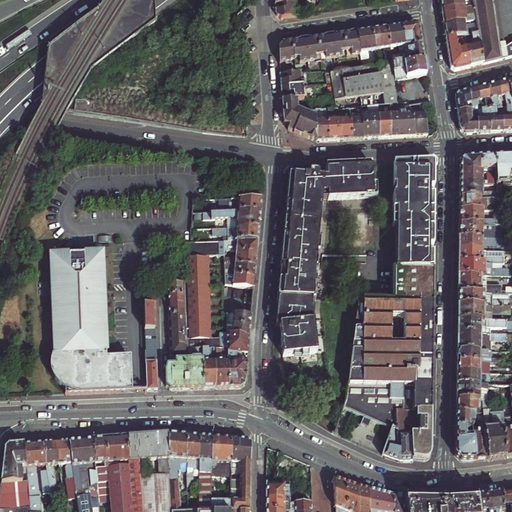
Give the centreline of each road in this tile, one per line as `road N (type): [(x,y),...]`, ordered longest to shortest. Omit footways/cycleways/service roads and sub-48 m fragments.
road 1 (residential): [(442,485),(449,148)]
road 2 (secondary): [(274,155),(0,110)]
road 3 (residential): [(274,155),(258,424)]
road 4 (secondary): [(0,418),(202,412),(258,424)]
road 5 (secondary): [(449,148),(274,155)]
road 6 (residential): [(265,34),(427,13)]
road 7 (trunk): [(0,129),(117,16)]
road 8 (trunk): [(0,109),(117,16)]
road 9 (secondary): [(316,450),(394,481),(442,485)]
road 10 (residential): [(265,34),(274,155)]
